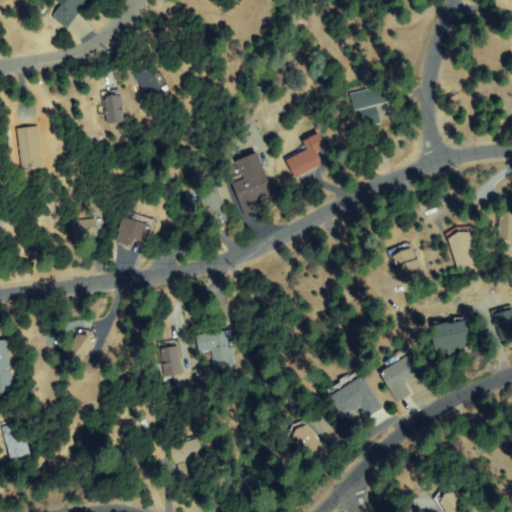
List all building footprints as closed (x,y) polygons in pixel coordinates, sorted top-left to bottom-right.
[(86,0),(71,26),(55,17),(64,1),(62,0),(86,0)] [(163,91),(149,98),(137,74),(151,67),(163,91)] [(376,104),(380,123),(362,126),(358,108),(354,109),(351,94),(388,87),(391,102),(376,104)] [(117,94),(124,118),(110,123),(103,98),(117,94)] [(38,152),(14,157),(8,127),(26,123),(32,152),(38,151),(38,152)] [(325,148),(316,155),(321,162),(301,177),(288,160),(317,137),(325,148)] [(262,208),(246,214),(234,180),(243,176),(238,163),(257,156),(272,198),(260,202),(262,208)] [(224,223),(207,226),(202,195),(218,192),(224,223)] [(185,197),(199,200),(195,213),(182,210),(185,197)] [(511,240),(500,240),(500,213),(511,213),(511,240)] [(121,241),(124,217),(151,219),(149,244),(121,241)] [(96,220),(97,234),(77,235),(76,221),(96,220)] [(450,239),(471,233),(478,261),(457,267),(450,239)] [(404,284),(391,254),(410,246),(423,275),(404,284)] [(511,339),(502,342),(494,312),(511,307),(511,339)] [(434,340),(443,338),(440,327),(463,323),(468,349),(437,355),(434,340)] [(200,350),(199,334),(231,333),(232,368),(216,368),(215,350),(200,350)] [(66,351),(80,334),(95,346),(80,363),(66,351)] [(0,342),(8,342),(12,390),(0,391),(0,342)] [(178,346),(182,373),(166,376),(162,348),(178,346)] [(422,370),(403,387),(409,394),(403,400),(380,373),(406,351),(422,370)] [(330,390),(360,373),(380,410),(369,416),(363,405),(344,416),(330,390)] [(14,459),(3,428),(18,422),(29,454),(14,459)] [(300,422),(325,448),(313,459),(288,433),(300,422)] [(183,478),(182,461),(172,462),(171,443),(194,442),(194,438),(202,438),(203,457),(194,457),(195,477),(183,478)] [(449,487),(467,511),(447,511),(436,496),(449,487)]
